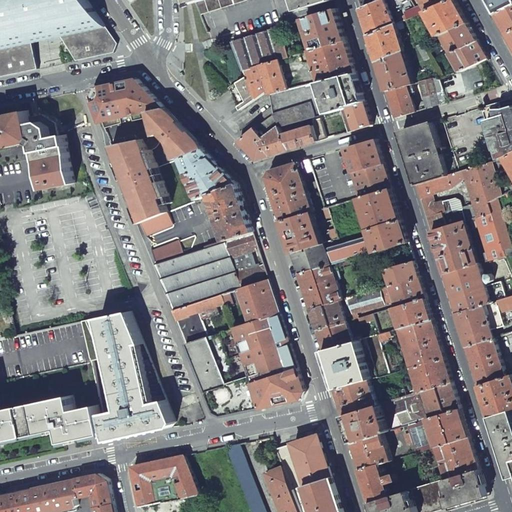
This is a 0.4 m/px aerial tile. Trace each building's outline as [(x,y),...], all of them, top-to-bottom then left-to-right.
[(0,0),(0,78),(42,69),(36,43),(49,40),(65,37),(80,60),(117,51),(120,44),(95,5),(92,0),(0,0)] [(202,0),(197,2),(202,15),(248,0),(202,0)] [(296,0),(299,11),(335,0),(296,0)] [(371,0),(361,0),(364,8),(374,5),(371,0)] [(369,25),(372,35),(397,24),(386,0),(384,0),(377,3),(374,5),(364,8),(369,25)] [(420,0),(425,8),(427,11),(452,0),(420,0)] [(457,0),(452,0),(427,11),(440,35),(442,34),(470,22),(463,10),(457,0)] [(511,0),(491,0),(493,4),(498,13),(511,5),(511,0)] [(511,5),(498,13),(511,37),(511,5)] [(427,11),(425,8),(423,9),(421,6),(417,8),(420,14),(427,11)] [(406,13),(407,16),(408,19),(420,14),(417,8),(406,13)] [(338,9),(306,19),(316,50),(348,40),(343,23),(338,9)] [(395,16),(399,23),(404,21),(400,13),(395,16)] [(442,34),(452,54),(481,41),(478,37),(470,22),(442,34)] [(397,24),(372,35),(377,50),(381,61),(406,50),(398,24),(397,24)] [(282,27),(234,42),(245,70),(248,69),(264,65),(282,60),(292,57),(282,27)] [(316,50),(313,50),(322,81),(358,72),(352,53),(348,40),(316,50)] [(481,41),(452,54),(462,71),(490,58),(488,54),(481,41)] [(424,42),(417,45),(426,61),(433,57),(426,46),(424,42)] [(406,50),(381,61),(386,79),(390,90),(409,85),(416,83),(406,50)] [(282,60),(264,65),(271,90),(273,94),(291,89),(286,73),(282,60)] [(271,90),(264,65),(248,69),(245,70),(248,77),(232,87),(232,88),(231,89),(242,110),(271,90)] [(322,81),(329,104),(332,112),(344,108),(350,107),(367,102),(365,94),(358,72),(322,81)] [(440,77),(421,82),(426,101),(428,109),(448,103),(440,77)] [(119,82),(98,87),(93,96),(105,127),(152,117),(151,112),(153,111),(169,107),(153,92),(139,78),(119,82)] [(273,94),(272,94),(275,114),(274,114),(281,127),(294,123),(332,112),(329,104),(322,81),(291,89),(273,94)] [(416,83),(409,85),(411,90),(415,89),(417,97),(420,96),(422,102),(426,101),(421,82),(416,83)] [(409,85),(390,90),(395,107),(398,118),(415,113),(418,112),(411,90),(409,85)] [(511,98),(501,102),(503,108),(508,108),(511,106),(511,98)] [(350,107),(344,108),(349,121),(352,131),(361,129),(374,125),(367,102),(350,107)] [(490,120),(502,159),(506,157),(511,153),(511,106),(508,108),(503,108),(501,102),(484,107),(488,121),(490,120)] [(153,111),(158,135),(168,132),(179,159),(183,158),(207,148),(186,125),(169,107),(153,111)] [(0,149),(33,143),(36,145),(45,190),(76,183),(68,145),(69,145),(67,134),(60,136),(57,123),(50,119),(44,114),(31,117),(30,110),(0,116),(0,149)] [(293,149),(281,127),(274,114),(250,133),(240,141),(258,159),(277,154),(293,149)] [(331,121),(315,125),(320,141),(335,136),(331,121)] [(434,122),(403,131),(412,161),(419,185),(451,175),(446,160),(434,122)] [(297,148),(320,141),(315,125),(296,131),(294,123),(281,127),(293,149),(297,148)] [(379,138),(349,147),(357,172),(387,163),(382,149),(379,138)] [(144,139),(112,145),(121,168),(126,180),(159,167),(153,150),(149,152),(144,139)] [(456,156),(446,160),(451,175),(460,172),(466,170),(474,168),(467,147),(455,151),(456,156)] [(214,193),(240,183),(222,164),(207,148),(183,158),(200,199),(214,193)] [(310,159),(299,162),(303,173),(314,170),(310,159)] [(299,162),(273,170),(270,176),(278,200),(284,221),(314,212),(316,212),(303,173),(299,162)] [(493,162),(480,166),(491,202),(499,198),(500,197),(503,196),(493,162)] [(358,172),(364,194),(397,186),(391,164),(358,172)] [(474,168),(466,170),(476,203),(480,216),(494,212),(491,202),(480,166),(474,168)] [(159,167),(126,180),(142,222),(169,211),(167,206),(164,199),(167,199),(156,170),(160,168),(159,167)] [(164,199),(167,206),(173,204),(160,168),(156,170),(167,199),(164,199)] [(451,175),(419,185),(424,197),(434,194),(455,187),(463,180),(460,172),(451,175)] [(240,183),(214,193),(229,240),(256,231),(248,206),(241,185),(240,183)] [(395,189),(357,199),(358,203),(364,201),(372,229),(404,219),(400,203),(395,189)] [(503,196),(500,197),(501,201),(511,195),(509,192),(503,196)] [(429,216),(434,230),(467,220),(470,219),(480,216),(476,203),(465,206),(463,207),(461,200),(456,197),(437,203),(434,194),(424,197),(429,216)] [(511,241),(499,198),(491,202),(494,212),(507,255),(511,253),(511,241)] [(330,207),(322,210),(332,241),(340,238),(330,207)] [(174,225),(169,211),(142,222),(147,234),(147,236),(174,225)] [(314,212),(284,221),(290,239),(294,252),(324,243),(314,212)] [(480,216),(470,219),(473,227),(478,225),(479,223),(487,247),(483,248),(482,250),(485,262),(507,255),(494,212),(480,216)] [(395,246),(411,241),(408,231),(404,219),(372,229),(374,235),(379,251),(395,246)] [(467,220),(434,230),(438,244),(441,253),(445,266),(447,273),(480,263),(467,220)] [(185,253),(158,262),(176,310),(223,295),(241,289),(272,279),(267,264),(260,266),(237,274),(232,258),(251,251),(262,248),(256,231),(229,240),(185,253)] [(374,235),(326,249),(331,265),(337,263),(340,262),(351,259),(360,256),(379,251),(374,235)] [(181,242),(154,252),(158,262),(185,253),(181,242)] [(324,243),(294,252),(298,264),(301,274),(331,265),(326,249),(324,243)] [(237,274),(260,266),(259,263),(256,264),(251,251),(232,258),(237,274)] [(0,339),(17,336),(0,256),(0,339)] [(417,260),(388,269),(393,285),(422,277),(417,260)] [(331,265),(301,274),(307,292),(313,308),(341,300),(344,299),(337,279),(341,278),(337,263),(331,265)] [(480,263),(447,273),(454,294),(460,313),(494,302),(488,286),(487,282),(489,283),(491,283),(493,282),(494,281),(494,280),(494,279),(494,277),(492,275),(490,274),(489,273),(487,274),(486,275),(485,276),(481,263),(480,263)] [(386,274),(375,277),(379,289),(383,288),(387,287),(390,286),(386,274)] [(400,306),(429,298),(425,286),(422,277),(393,285),(395,291),(400,306)] [(511,277),(488,286),(494,302),(499,301),(511,296),(511,277)] [(277,296),(272,279),(241,289),(252,323),(282,313),(277,296)] [(385,296),(387,304),(391,303),(389,296),(390,295),(387,287),(383,288),(384,294),(385,296)] [(379,289),(350,298),(354,313),(387,304),(385,296),(384,294),(383,288),(379,289)] [(223,295),(176,310),(180,319),(183,327),(189,344),(210,336),(201,311),(208,309),(210,316),(220,313),(218,306),(225,303),(223,295)] [(502,312),(511,308),(511,296),(499,301),(502,312)] [(400,306),(397,307),(403,327),(435,318),(431,306),(429,298),(400,306)] [(348,321),(341,300),(313,308),(317,320),(320,330),(348,321)] [(494,302),(460,313),(466,332),(470,346),(496,337),(494,330),(506,326),(502,312),(499,301),(494,302)] [(176,422),(139,309),(84,321),(92,358),(93,358),(94,361),(109,358),(121,409),(105,413),(110,441),(145,433),(173,427),(176,422)] [(294,349),(282,313),(252,323),(237,327),(252,377),(299,365),(294,349)] [(375,314),(360,318),(362,323),(376,318),(375,314)] [(403,327),(415,366),(447,357),(441,336),(435,318),(403,327)] [(348,321),(320,330),(323,341),(326,350),(329,349),(354,342),(348,321)] [(361,336),(358,337),(359,340),(373,336),(371,330),(360,333),(361,336)] [(387,332),(379,335),(381,342),(389,339),(387,332)] [(354,342),(329,349),(326,350),(333,371),(339,389),(341,388),(371,379),(381,376),(391,373),(381,342),(379,335),(373,336),(359,340),(354,342)] [(210,336),(189,344),(195,358),(198,366),(216,412),(224,416),(262,408),(252,377),(228,382),(210,336)] [(496,337),(470,346),(476,366),(482,385),(508,376),(496,337)] [(447,357),(415,366),(422,391),(426,390),(455,381),(451,369),(447,357)] [(304,379),(299,365),(252,377),(262,408),(266,407),(302,399),(308,391),(304,379)] [(391,373),(381,376),(383,383),(406,376),(407,378),(413,376),(417,387),(406,390),(406,388),(390,393),(392,400),(422,391),(415,366),(391,373)] [(511,375),(508,376),(482,385),(488,405),(492,415),(494,415),(511,409),(511,375)] [(341,388),(339,389),(343,403),(347,414),(379,404),(371,379),(341,388)] [(455,381),(426,390),(435,417),(463,408),(458,393),(455,381)] [(356,441),(385,432),(396,429),(409,425),(430,418),(422,391),(392,400),(379,404),(347,414),(352,431),(356,441)] [(0,403),(0,445),(8,444),(7,440),(63,428),(66,442),(71,440),(107,432),(101,404),(77,409),(74,394),(1,410),(0,403)] [(430,418),(409,425),(417,452),(440,445),(472,435),(468,423),(463,408),(435,417),(430,418)] [(511,409),(494,415),(492,415),(500,442),(511,478),(511,477),(511,409)] [(409,425),(396,429),(397,432),(405,430),(409,444),(411,443),(414,453),(417,452),(409,425)] [(385,432),(356,441),(360,455),(364,469),(384,463),(394,459),(385,432)] [(346,511),(322,434),(278,448),(285,465),(303,511),(346,511)] [(472,435),(440,445),(450,478),(482,468),(477,452),(472,435)] [(267,511),(241,443),(235,445),(231,452),(253,511),(267,511)] [(187,455),(135,466),(143,506),(203,493),(187,455)] [(384,463),(364,469),(371,487),(375,500),(394,495),(390,483),(399,480),(397,473),(388,476),(384,463)] [(303,511),(285,465),(268,472),(283,511),(303,511)] [(482,468),(450,478),(427,485),(436,511),(490,495),(486,482),(482,468)] [(83,494),(98,491),(107,477),(102,474),(91,476),(80,479),(83,494)] [(114,489),(112,481),(107,477),(98,491),(101,507),(116,503),(114,489)] [(79,507),(81,504),(79,498),(83,497),(83,494),(80,479),(73,481),(65,482),(72,511),(79,510),(79,507)] [(69,511),(72,511),(65,482),(58,484),(51,486),(56,511),(69,511)] [(435,511),(436,511),(427,485),(394,495),(375,500),(378,511),(435,511)] [(56,511),(51,486),(44,487),(38,488),(42,511),(56,511)] [(42,511),(38,488),(30,490),(22,492),(26,511),(42,511)] [(26,511),(22,492),(14,493),(7,495),(9,508),(14,511),(26,511)] [(0,511),(14,511),(9,508),(7,495),(0,496),(0,511)] [(101,507),(101,511),(118,511),(116,503),(101,507)]
